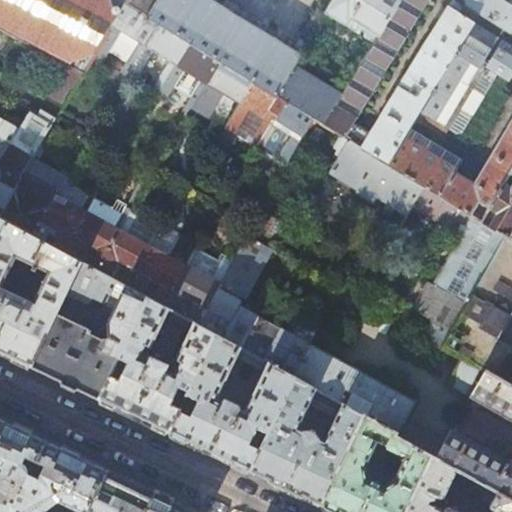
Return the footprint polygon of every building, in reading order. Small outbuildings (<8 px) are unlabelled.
[(128,0),(0,0),(0,27),(85,70),(96,52),(127,3),(128,0)] [(128,0),(127,3),(314,118),(324,125),(347,87),(337,81),(333,88),(305,71),(310,64),(303,59),(304,57),(302,56),(307,45),(299,40),(293,50),(211,0),(128,0)] [(399,0),(334,0),(327,13),(319,8),(303,34),(310,39),(323,18),(329,22),(332,17),(374,43),(399,0)] [(399,0),(374,43),(347,87),(324,125),(350,141),(390,165),(412,129),(419,118),(477,25),(450,8),(372,134),(354,123),(430,0),(399,0)] [(501,0),(464,0),(464,1),(465,4),(466,5),(468,6),(511,32),(511,30),(511,0),(511,6),(501,0)] [(314,118),(127,3),(96,52),(104,57),(112,45),(120,31),(140,44),(132,57),(122,74),(127,77),(137,60),(142,63),(147,54),(142,52),(145,47),(165,59),(155,75),(161,79),(159,83),(170,91),(183,70),(202,82),(190,102),(205,111),(217,91),(234,102),(224,119),(230,122),(225,130),(233,135),(249,110),(266,121),(251,146),(257,150),(264,139),(271,143),(279,129),(293,138),(285,152),(283,155),(290,160),(314,118)] [(511,78),(511,46),(477,25),(419,118),(450,137),(463,133),(498,75),(510,82),(511,78)] [(120,31),(112,45),(132,57),(140,44),(120,31)] [(66,63),(44,93),(62,106),(83,76),(66,63)] [(0,216),(4,218),(79,259),(145,296),(197,324),(220,285),(186,266),(196,249),(198,246),(191,243),(180,263),(170,257),(181,237),(159,225),(157,228),(147,245),(121,231),(130,214),(132,211),(92,188),(90,191),(80,209),(64,198),(73,181),(39,162),(50,143),(43,140),(56,119),(40,110),(36,116),(29,112),(16,136),(10,133),(14,126),(0,117),(0,137),(11,143),(0,162),(0,216)] [(249,110),(233,135),(251,146),(266,121),(249,110)] [(511,124),(481,179),(501,191),(504,185),(511,174),(511,171),(511,124)] [(271,143),(285,152),(293,138),(279,129),(271,143)] [(462,160),(412,129),(390,165),(440,197),(455,172),(462,160)] [(440,197),(390,165),(350,141),(332,174),(359,190),(357,193),(374,203),(378,197),(407,214),(370,283),(433,320),(423,338),(444,350),(445,347),(506,237),(477,219),(440,197)] [(511,171),(511,174),(511,187),(511,189),(504,185),(501,191),(491,207),(490,209),(498,214),(490,227),(506,237),(511,240),(511,237),(511,171)] [(477,185),(455,172),(440,197),(477,219),(481,214),(476,211),(481,202),(482,203),(483,204),(483,205),(484,206),(487,207),(488,207),(489,207),(491,207),(501,191),(481,179),(477,185)] [(90,191),(73,181),(64,198),(80,209),(90,191)] [(220,285),(197,324),(215,333),(294,376),(366,414),(397,432),(396,434),(399,436),(418,401),(240,305),(244,297),(246,298),(274,248),(281,252),(294,227),(263,209),(229,268),(220,285)] [(157,228),(130,214),(121,231),(147,245),(157,228)] [(4,218),(0,226),(0,351),(1,352),(31,367),(54,314),(65,290),(79,259),(4,218)] [(511,240),(506,237),(445,347),(463,357),(511,384),(511,240)] [(229,268),(196,249),(186,266),(220,285),(229,268)] [(145,296),(79,259),(65,290),(101,308),(101,307),(111,312),(104,324),(105,337),(98,339),(89,334),(92,328),(87,326),(88,324),(80,320),(78,325),(54,314),(31,367),(41,371),(93,396),(99,399),(110,375),(117,359),(145,296)] [(121,379),(110,375),(99,399),(143,419),(169,432),(179,411),(180,408),(170,403),(178,387),(188,392),(215,333),(197,324),(145,296),(117,359),(128,364),(121,379)] [(187,394),(198,400),(190,416),(179,411),(169,432),(204,449),(250,471),(294,376),(215,333),(188,392),(187,394)] [(511,384),(463,357),(447,383),(511,419),(511,460),(507,460),(451,430),(436,457),(458,468),(477,479),(511,498),(511,384)] [(274,482),(322,505),(366,414),(294,376),(250,471),(274,482)] [(399,436),(396,434),(397,432),(366,414),(322,505),(337,511),(405,511),(433,454),(399,436)] [(22,429),(0,417),(0,511),(10,511),(47,440),(22,429)] [(71,452),(47,440),(10,511),(87,511),(108,470),(71,452)] [(444,511),(446,509),(430,502),(431,499),(436,498),(438,494),(442,496),(445,495),(458,468),(436,457),(433,454),(405,511),(444,511)] [(164,496),(108,470),(87,511),(196,511),(164,496)] [(446,509),(444,511),(511,511),(511,498),(477,479),(474,485),(483,489),(479,496),(491,502),(492,506),(493,506),(490,511),(484,511),(481,510),(477,511),(463,511),(462,509),(449,503),(446,509)]
